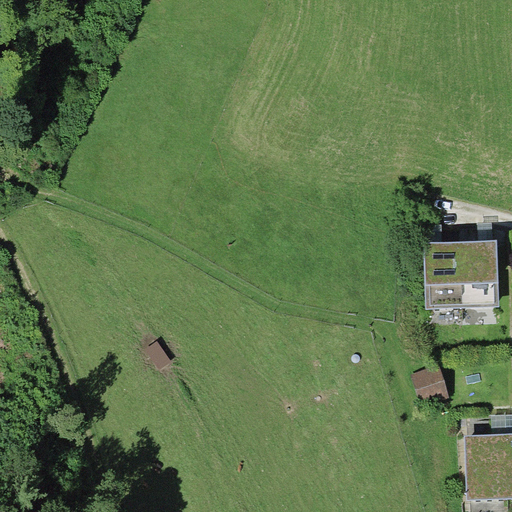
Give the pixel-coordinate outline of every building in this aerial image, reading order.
[(460,242),(462,307),(500,306),(497,240),(460,242)] [(462,307),(460,242),(424,243),(426,308),(462,307)] [(451,397),(439,364),(409,374),(421,408),(451,397)] [(511,415),(491,416),(492,434),(506,434),(511,433),(511,415)] [(508,498),(506,434),(492,434),(464,435),(466,500),(508,498)]
